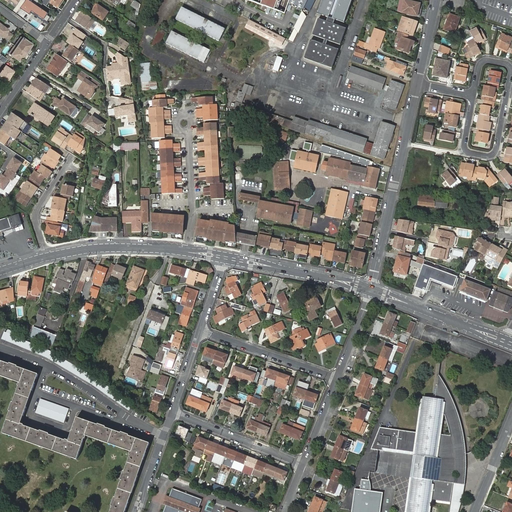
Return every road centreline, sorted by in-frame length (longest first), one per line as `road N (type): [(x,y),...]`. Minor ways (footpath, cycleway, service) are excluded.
road 1 (residential): [(416,84),(369,288)]
road 2 (tertiary): [(369,288),(226,257)]
road 3 (tertiary): [(505,341),(369,288)]
road 4 (residential): [(201,329),(336,378)]
road 5 (tertiary): [(188,251),(110,247),(46,257)]
road 6 (residential): [(173,411),(302,464)]
road 7 (residential): [(188,251),(189,128)]
road 8 (residential): [(511,70),(493,154),(470,152),(464,142)]
